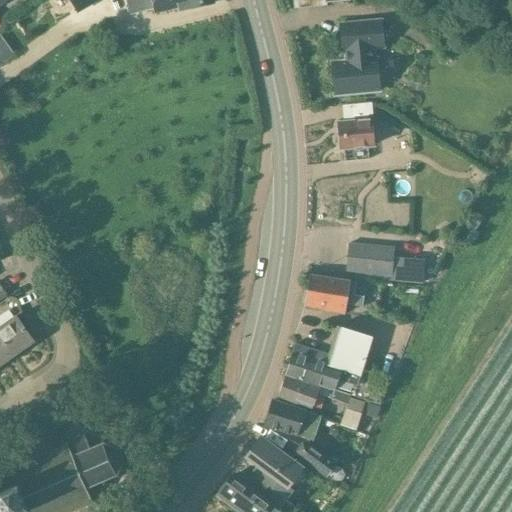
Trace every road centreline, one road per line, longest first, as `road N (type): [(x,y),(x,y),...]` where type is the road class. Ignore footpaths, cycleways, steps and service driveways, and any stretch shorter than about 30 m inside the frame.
road 1 (secondary): [(159,511),(218,448),(259,378),(275,305),(287,226),(286,145),(253,0)]
road 2 (residential): [(0,418),(58,374),(67,354),(0,196)]
